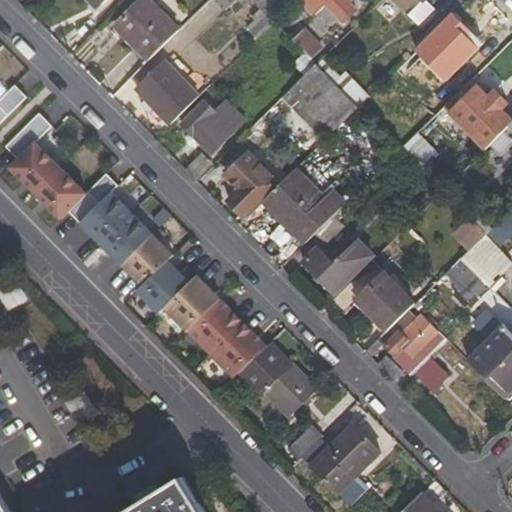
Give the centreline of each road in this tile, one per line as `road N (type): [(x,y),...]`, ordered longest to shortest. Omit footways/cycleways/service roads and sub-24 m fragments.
road 1 (residential): [(487,501),(0,16)]
road 2 (residential): [(0,220),(287,511)]
